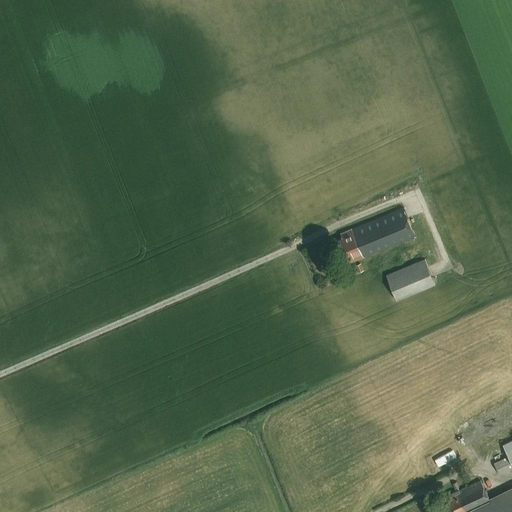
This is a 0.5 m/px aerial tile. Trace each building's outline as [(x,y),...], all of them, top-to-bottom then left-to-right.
[(348,257),(350,261),(414,235),(403,207),(340,233),(342,238),(337,240),(344,258),(348,257)] [(424,259),(386,275),(395,301),(435,285),(424,259)] [(511,440),(502,445),(507,456),(493,463),(499,475),(511,468),(511,465),(511,440)] [(458,490),(445,496),(452,511),(466,511),(489,501),(479,480),(458,491),(458,490)] [(511,511),(511,490),(489,501),(466,511),(511,511)]
